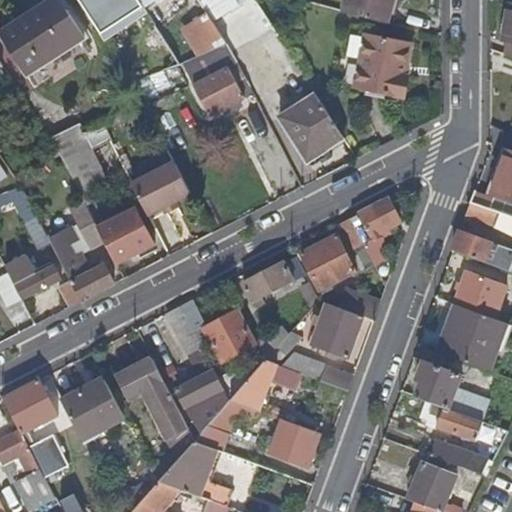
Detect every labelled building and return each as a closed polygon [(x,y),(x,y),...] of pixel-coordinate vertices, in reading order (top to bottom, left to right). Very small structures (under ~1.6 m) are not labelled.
[(36,19),(32,14),(0,35),(27,76),(85,38),(87,41),(88,40),(69,11),(63,15),(54,0),(39,10),(43,15),(36,19)] [(154,0),(144,7),(155,25),(156,26),(173,15),(162,0),(154,0)] [(347,0),(344,13),(393,26),(399,6),(394,5),(395,0),(347,0)] [(39,10),(32,14),(36,19),(43,15),(39,10)] [(186,28),(203,55),(229,46),(208,14),(186,28)] [(155,25),(114,52),(126,69),(153,52),(161,64),(169,58),(173,63),(178,60),(156,26),(155,25)] [(402,76),(408,44),(363,36),(352,88),(402,98),(406,77),(402,76)] [(255,116),(264,111),(239,64),(194,87),(210,116),(245,98),(255,116)] [(136,81),(145,102),(170,91),(161,71),(136,81)] [(346,139),(317,94),(280,117),(309,162),(346,139)] [(104,124),(86,133),(95,150),(112,141),(104,124)] [(82,125),(51,140),(52,142),(60,154),(66,166),(95,150),(86,133),(82,125)] [(95,150),(66,166),(85,203),(87,207),(99,201),(92,186),(108,178),(95,150)] [(495,196),(511,201),(511,152),(510,151),(495,196)] [(175,161),(133,183),(151,219),(194,197),(175,161)] [(23,187),(9,166),(0,171),(0,190),(3,196),(23,187)] [(3,196),(0,197),(0,207),(14,200),(40,250),(52,245),(49,239),(23,187),(3,196)] [(471,204),(495,212),(498,203),(475,195),(471,204)] [(352,219),(365,245),(387,289),(392,276),(373,237),(402,223),(389,200),(352,219)] [(87,207),(85,203),(72,210),(91,249),(105,242),(99,229),(87,207)] [(511,218),(495,212),(471,204),(466,216),(473,219),(496,227),(511,235),(511,218)] [(105,242),(118,266),(155,246),(136,210),(99,229),(105,242)] [(470,225),(473,219),(466,216),(464,223),(470,225)] [(352,219),(341,225),(354,250),(365,245),(352,219)] [(72,227),(49,239),(52,245),(55,250),(58,256),(72,282),(82,302),(116,285),(106,265),(98,269),(95,264),(88,268),(81,256),(75,259),(68,246),(80,240),(72,227)] [(510,272),(511,267),(511,251),(460,233),(453,251),(510,272)] [(302,255),(320,292),(356,272),(338,236),(302,255)] [(58,256),(55,250),(49,252),(52,258),(58,256)] [(21,260),(36,294),(63,281),(55,266),(39,274),(29,256),(21,260)] [(307,276),(297,257),(285,263),(294,283),(307,276)] [(26,300),(36,294),(21,260),(7,267),(10,274),(17,286),(18,286),(26,300)] [(294,283),(285,263),(244,285),(254,304),(261,300),(294,283)] [(463,308),(496,320),(508,287),(467,273),(463,284),(460,293),(455,306),(463,308)] [(0,292),(8,309),(24,301),(17,286),(10,274),(0,279),(0,292)] [(61,288),(71,308),(82,302),(72,282),(61,288)] [(455,291),(460,293),(463,284),(458,283),(455,291)] [(299,293),(309,314),(320,302),(311,285),(299,293)] [(366,319),(375,322),(382,303),(348,291),(341,310),(366,319)] [(261,300),(254,304),(256,309),(264,305),(261,300)] [(192,302),(183,306),(189,317),(197,334),(205,330),(206,329),(192,302)] [(341,310),(328,305),(322,320),(319,328),(312,346),(324,350),(339,356),(351,360),(366,319),(341,310)] [(492,371),(508,324),(496,320),(463,308),(446,354),(492,371)] [(205,330),(222,363),(224,361),(228,359),(234,356),(251,348),(255,346),(237,312),(206,329),(205,330)] [(197,334),(189,317),(170,327),(186,358),(190,357),(204,349),(197,334)] [(264,357),(267,362),(273,355),(288,337),(284,329),(257,343),(258,345),(264,357)] [(273,355),(267,362),(277,366),(299,340),(292,333),(288,337),(273,355)] [(258,360),(264,357),(258,345),(255,346),(251,348),(258,360)] [(198,374),(213,366),(204,349),(190,357),(198,374)] [(339,356),(324,350),(322,357),(327,359),(331,359),(337,361),(339,356)] [(348,392),(349,393),(354,378),(294,355),(283,368),(302,375),(321,382),(348,392)] [(237,362),(234,356),(228,359),(230,365),(237,362)] [(220,380),(231,403),(231,402),(267,362),(264,357),(258,360),(230,374),(220,380)] [(154,472),(160,483),(196,442),(153,359),(118,378),(129,400),(144,393),(174,450),(154,472)] [(213,367),(215,371),(220,380),(230,374),(224,361),(222,363),(213,367)] [(422,382),(417,397),(425,400),(450,410),(457,390),(462,375),(424,361),(417,380),(422,382)] [(267,362),(231,402),(257,411),(261,413),(283,421),(290,424),(292,418),(262,406),(272,382),(296,391),(302,375),(283,368),(277,366),(267,362)] [(186,410),(201,436),(222,412),(231,403),(220,380),(215,371),(178,390),(188,409),(186,410)] [(5,399),(21,431),(28,445),(35,441),(30,431),(58,416),(40,381),(5,399)] [(63,404),(84,444),(125,422),(105,382),(63,404)] [(342,409),(348,392),(321,382),(315,400),(342,409)] [(450,410),(483,422),(490,402),(457,390),(450,410)] [(450,410),(425,400),(422,411),(423,411),(419,421),(477,441),(484,423),(482,423),(449,412),(450,410)] [(201,436),(196,442),(217,450),(224,453),(237,419),(252,424),(255,418),(257,411),(231,402),(231,403),(222,412),(201,436)] [(482,423),(483,422),(450,410),(449,412),(482,423)] [(309,469),(321,435),(290,424),(283,421),(275,442),(269,439),(266,447),(273,449),(271,454),(309,469)] [(27,501),(51,489),(28,445),(21,431),(0,441),(0,462),(12,485),(18,482),(27,501)] [(60,438),(36,451),(43,463),(67,451),(60,438)] [(486,475),(493,463),(489,462),(488,460),(435,441),(431,455),(475,472),(481,474),(486,475)] [(196,442),(160,483),(180,490),(227,507),(232,496),(229,492),(205,483),(217,450),(196,442)] [(414,483),(407,501),(437,511),(442,511),(457,476),(423,463),(417,478),(412,476),(410,482),(414,483)] [(478,480),(481,474),(475,472),(472,478),(478,480)] [(113,500),(119,511),(134,511),(152,492),(147,483),(113,500)] [(152,492),(134,511),(164,511),(180,490),(160,483),(152,492)]
